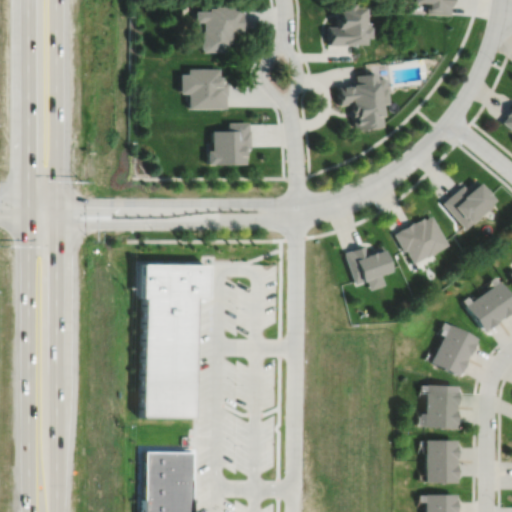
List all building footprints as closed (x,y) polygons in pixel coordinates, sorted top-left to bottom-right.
[(409,0),(409,2),(424,3),(424,13),(447,14),(447,6),(448,7),(448,0),(409,0)] [(336,3),(336,11),(333,11),(332,17),(331,17),(331,27),(323,27),(323,40),(324,40),(324,45),(348,45),(348,44),(359,44),(359,38),(363,38),(363,28),(364,29),(364,23),(359,23),(359,7),(348,7),(348,4),(336,3)] [(190,11),(191,22),(199,22),(199,31),(197,31),(197,42),(197,50),(198,52),(224,52),(224,43),(228,43),(228,30),(239,30),(238,14),(237,14),(237,6),(211,7),(211,8),(205,8),(205,11),(190,11)] [(175,75),(175,94),(183,93),(184,109),(222,109),(222,96),(223,96),(223,83),(216,83),(216,77),(216,69),(183,69),(183,75),(175,75)] [(351,75),(352,84),(333,86),(334,94),(333,94),(334,105),(345,104),(347,118),(348,118),(349,127),(353,127),(353,130),(356,130),(356,131),(363,130),(363,129),(378,127),(375,105),(382,104),(379,79),(372,80),(371,73),(351,75)] [(511,103),(502,115),(503,116),(498,122),(511,133),(511,103)] [(207,131),(207,151),(202,151),(202,165),(241,165),(241,155),(240,155),(240,149),(245,149),(245,131),(244,131),(244,123),(224,123),(224,131),(207,131)] [(441,202),(463,226),(489,203),(486,199),(488,198),(481,190),(480,190),(472,180),(462,189),(459,186),(441,202)] [(391,231),(401,249),(404,247),(411,261),(424,253),(424,254),(446,242),(429,213),(422,217),(421,215),(411,221),(410,219),(397,227),(397,228),(391,231)] [(341,250),(352,282),(359,279),(359,277),(361,276),(362,279),(364,278),(367,287),(382,282),(377,271),(387,267),(379,244),(363,249),(361,243),(341,250)] [(136,259),(136,295),(139,295),(138,414),(190,415),(191,294),(204,294),(204,260),(136,259)] [(498,316),(500,314),(501,315),(511,307),(511,306),(511,305),(511,298),(497,278),(480,291),(498,316)] [(480,291),(462,303),(481,328),(484,326),(485,326),(496,318),(496,317),(498,316),(480,291)] [(464,354),(465,352),(466,353),(473,340),(471,340),(474,335),(446,322),(437,340),(464,354)] [(437,340),(427,360),(454,373),(456,370),(457,370),(464,357),(463,357),(464,354),(437,340)] [(452,405),(453,402),(454,402),(455,388),(453,388),(454,383),(423,382),(422,403),(452,405)] [(422,403),(421,424),(451,426),(452,422),(453,422),(454,407),(452,407),(452,405),(422,403)] [(452,459),(452,456),(453,456),(453,443),(452,443),(452,438),(422,437),(421,459),(452,459)] [(140,451),(139,511),(187,511),(187,451),(140,451)] [(421,459),(421,480),(452,480),(452,476),(453,476),(453,462),(452,462),(452,459),(421,459)] [(451,511),(453,511),(453,497),(452,497),(452,493),(421,492),(421,511),(451,511)]
